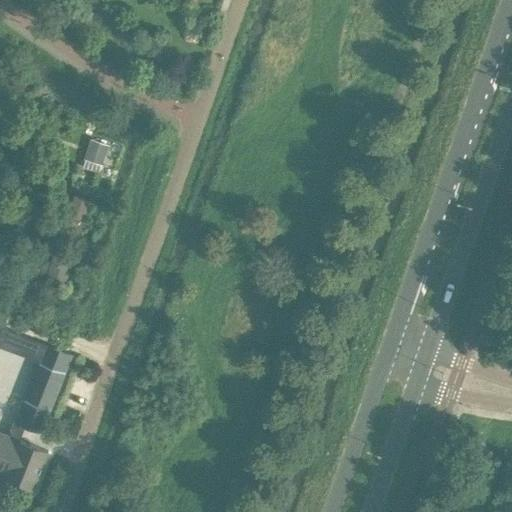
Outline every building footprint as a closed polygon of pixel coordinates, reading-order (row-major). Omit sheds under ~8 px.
[(200,26),(197,36),(208,39),(211,29),(200,26)] [(24,84),(7,72),(0,80),(0,82),(16,95),(24,84)] [(102,164),(108,145),(90,139),(84,158),(102,164)] [(83,221),(90,200),(73,195),(66,216),(83,221)] [(76,258),(55,251),(47,275),(68,282),(76,258)] [(2,326),(0,330),(0,345),(38,360),(15,422),(9,436),(20,440),(25,426),(42,432),(73,353),(2,326)] [(0,490),(5,477),(34,488),(48,451),(0,432),(0,490)]
